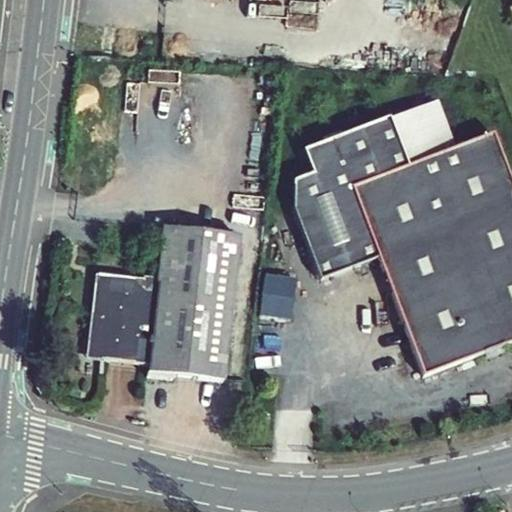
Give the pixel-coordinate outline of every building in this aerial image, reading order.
[(377,264),(426,381),(511,346),(511,185),(491,135),(407,169),(387,121),(302,156),(312,179),(293,187),(291,216),(320,287),(377,264)] [(103,342),(101,361),(149,366),(148,378),(172,380),(172,377),(222,383),(237,238),(162,230),(158,282),(156,297),(141,295),(143,282),(97,276),(90,340),(103,342)] [(298,317),(300,276),(267,275),(265,316),(298,317)] [(156,297),(158,282),(143,282),(141,295),(156,297)] [(103,342),(90,340),(88,359),(101,361),(103,342)]
